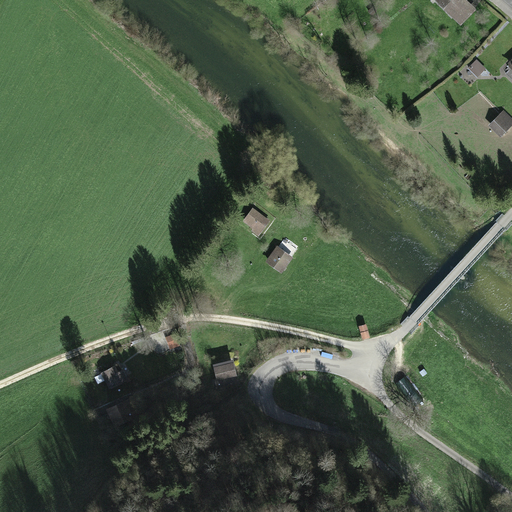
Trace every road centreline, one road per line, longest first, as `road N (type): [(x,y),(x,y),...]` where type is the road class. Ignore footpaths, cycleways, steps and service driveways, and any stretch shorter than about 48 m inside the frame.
road 1 (track): [(380,352),(266,324),(195,317),(136,329),(0,383)]
road 2 (unclassified): [(428,511),(371,456),(264,403),(261,376),(276,361),(309,355),(359,362)]
road 3 (unclassified): [(511,213),(407,326),(359,362)]
road 4 (unclassified): [(359,362),(400,413),(511,494)]
